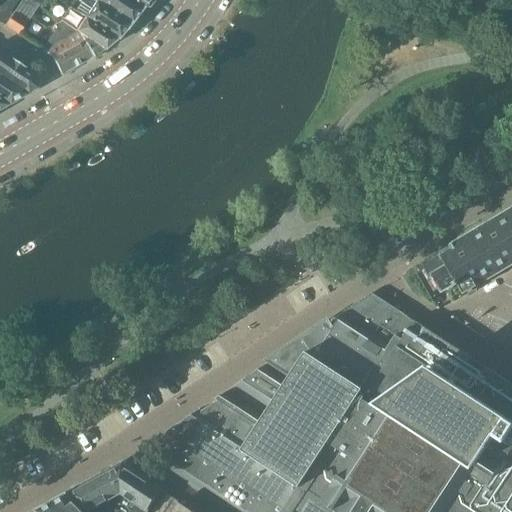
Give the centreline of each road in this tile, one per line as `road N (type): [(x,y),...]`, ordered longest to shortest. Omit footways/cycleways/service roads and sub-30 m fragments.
road 1 (residential): [(387,263),(115,442)]
road 2 (secondary): [(70,112),(150,58),(197,0)]
road 3 (residential): [(511,370),(421,311),(387,263)]
road 4 (residential): [(511,191),(387,263)]
road 5 (residential): [(115,442),(12,511)]
